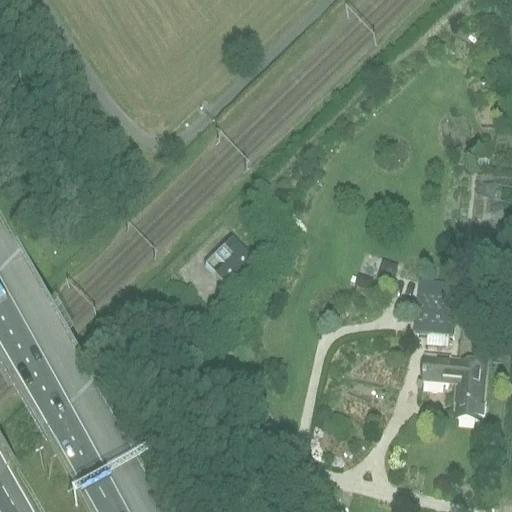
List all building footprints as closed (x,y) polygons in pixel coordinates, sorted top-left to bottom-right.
[(255,265),(232,240),(223,248),(234,259),(215,277),(228,291),(255,265)] [(383,263),(375,288),(391,293),(399,269),(383,263)] [(359,277),(355,287),(370,292),(373,282),(359,277)] [(413,337),(454,341),(457,301),(417,297),(413,337)] [(482,410),(486,367),(424,361),(422,384),(456,387),(453,422),(481,424),(481,421),(484,421),(485,410),(482,410)]
